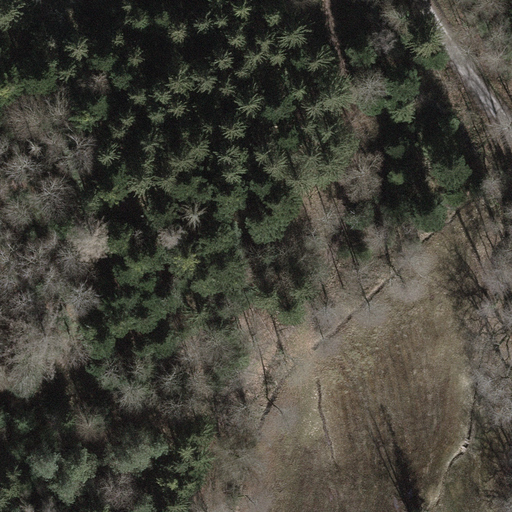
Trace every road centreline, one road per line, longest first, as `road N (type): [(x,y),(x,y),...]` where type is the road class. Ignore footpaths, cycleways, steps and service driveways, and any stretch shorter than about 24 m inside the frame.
road 1 (track): [(406,0),(379,147),(291,338)]
road 2 (track): [(426,0),(511,119)]
